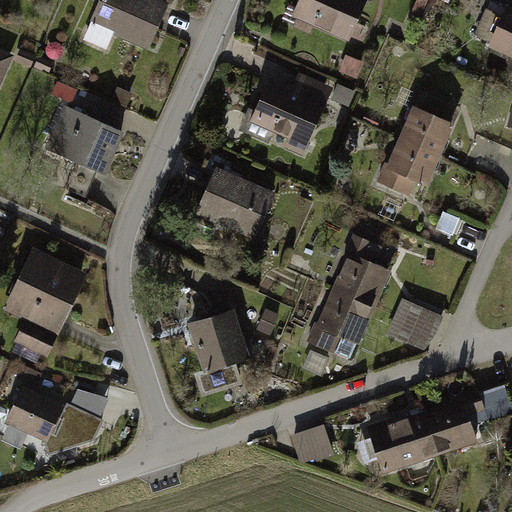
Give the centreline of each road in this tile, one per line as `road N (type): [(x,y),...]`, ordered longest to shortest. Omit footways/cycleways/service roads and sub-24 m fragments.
road 1 (residential): [(170,447),(127,307),(123,259),(225,0)]
road 2 (residential): [(170,447),(437,362)]
road 3 (residential): [(16,511),(35,496),(170,447)]
road 4 (residential): [(511,220),(492,240),(437,362)]
